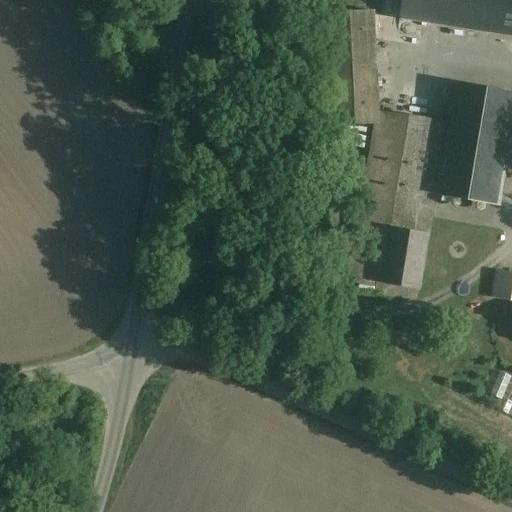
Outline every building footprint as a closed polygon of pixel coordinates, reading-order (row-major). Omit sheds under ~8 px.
[(400,18),(402,0),(381,0),(379,15),(400,18)] [(511,0),(402,0),(400,18),(511,36),(511,0)] [(326,127),(367,126),(363,12),(322,14),(326,127)] [(511,122),(511,92),(457,84),(445,158),(441,177),(439,192),(498,202),(499,202),(511,122)] [(423,234),(413,232),(414,224),(422,174),(441,177),(445,158),(442,158),(447,123),(377,112),(349,279),(419,291),(428,234),(423,234)] [(424,225),(414,224),(413,232),(423,234),(424,225)]
